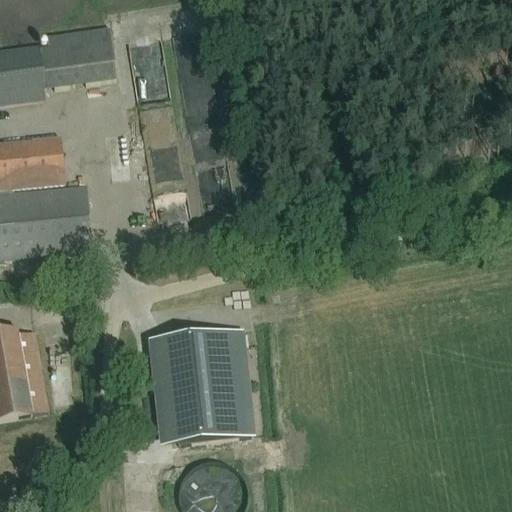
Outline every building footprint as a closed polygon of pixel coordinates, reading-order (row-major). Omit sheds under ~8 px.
[(38,51),(0,56),(0,110),(45,105),(44,96),(117,87),(110,36),(46,42),(47,53),(39,54),(38,51)] [(30,147),(0,150),(0,264),(92,255),(86,192),(10,200),(10,195),(64,189),(59,143),(30,146),(30,147)] [(81,352),(76,325),(59,328),(64,354),(81,352)] [(235,332),(162,341),(173,447),(247,439),(235,332)] [(14,335),(0,337),(0,427),(44,419),(29,339),(15,341),(14,335)]
